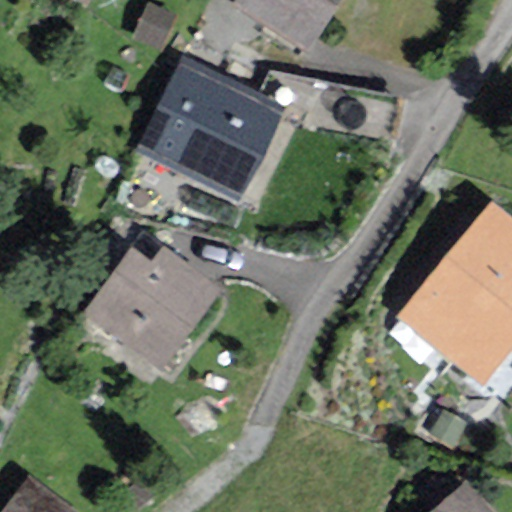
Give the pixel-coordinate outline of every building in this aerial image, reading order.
[(260,0),(305,30),(324,0),(260,0)] [(185,71),(148,147),(232,188),(269,113),(185,71)] [(511,241),(490,224),(420,310),(482,361),(511,324),(511,241)] [(132,259),(92,311),(154,357),(205,289),(164,258),(153,274),(132,259)] [(57,511),(31,491),(14,511),(57,511)] [(479,511),(468,499),(453,511),(479,511)]
